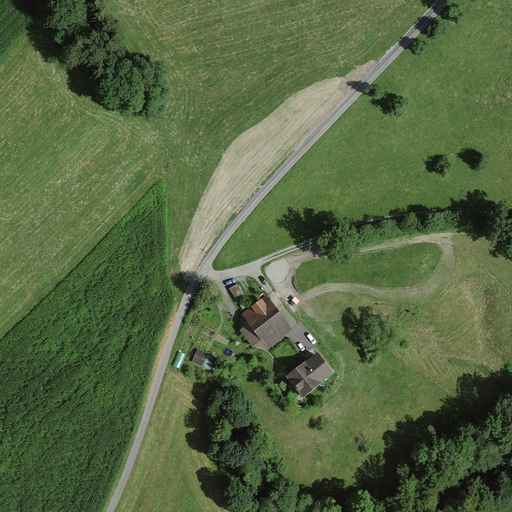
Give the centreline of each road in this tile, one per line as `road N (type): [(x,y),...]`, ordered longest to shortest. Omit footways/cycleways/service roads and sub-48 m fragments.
road 1 (unclassified): [(109,511),(202,271),(247,210),(446,0)]
road 2 (track): [(202,271),(221,275),(334,232),(420,213),(482,210),(511,218)]
